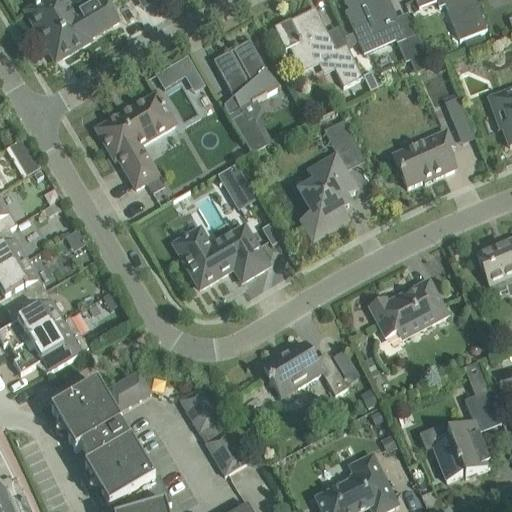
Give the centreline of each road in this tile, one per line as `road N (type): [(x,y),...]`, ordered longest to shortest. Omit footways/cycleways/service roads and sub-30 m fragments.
road 1 (residential): [(511,202),(393,254),(222,351),(197,351),(174,343),(143,308),(33,118)]
road 2 (residential): [(33,118),(242,0)]
road 3 (residential): [(88,511),(41,431),(0,407)]
